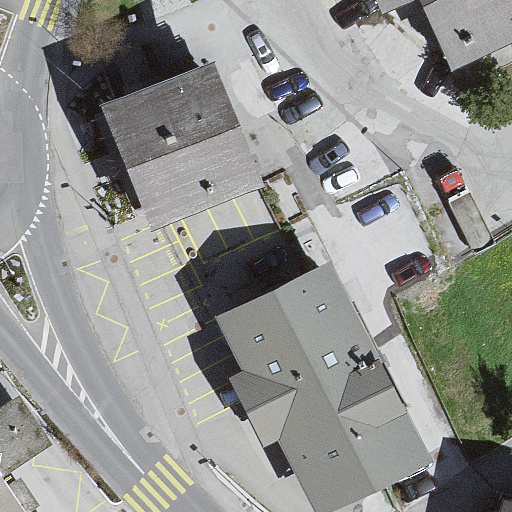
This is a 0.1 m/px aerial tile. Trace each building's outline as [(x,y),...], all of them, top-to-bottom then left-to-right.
[(511,0),(382,0),(385,6),(406,0),(421,0),(451,68),(511,40),(511,0)] [(204,57),(102,100),(151,218),(254,175),(204,57)] [(324,260),(219,314),(249,371),(239,376),(269,433),(281,427),(318,499),(420,446),(324,260)] [(0,511),(26,511),(0,473),(0,511)] [(511,511),(511,501),(502,498),(497,511),(511,511)]
